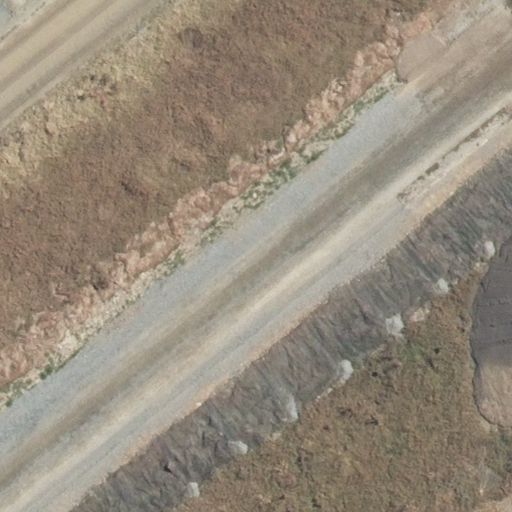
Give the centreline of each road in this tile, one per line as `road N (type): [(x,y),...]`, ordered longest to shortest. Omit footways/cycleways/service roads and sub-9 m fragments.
road 1 (track): [(0,488),(511,74)]
road 2 (track): [(0,84),(98,0)]
